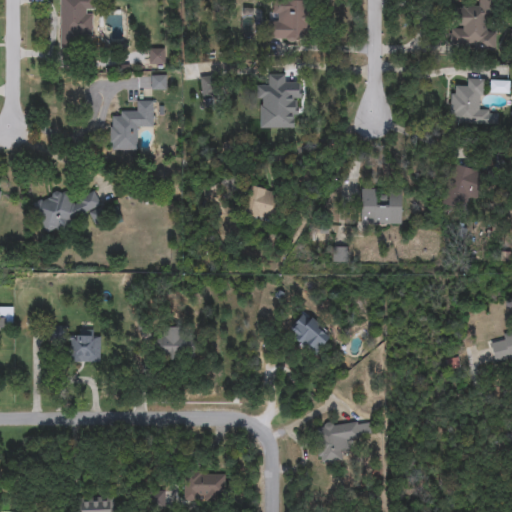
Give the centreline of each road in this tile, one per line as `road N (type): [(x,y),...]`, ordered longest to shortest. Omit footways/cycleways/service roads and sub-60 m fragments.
road 1 (residential): [(271,511),(271,453),(258,427),(0,419)]
road 2 (residential): [(11,133),(12,0)]
road 3 (residential): [(374,0),(374,120)]
